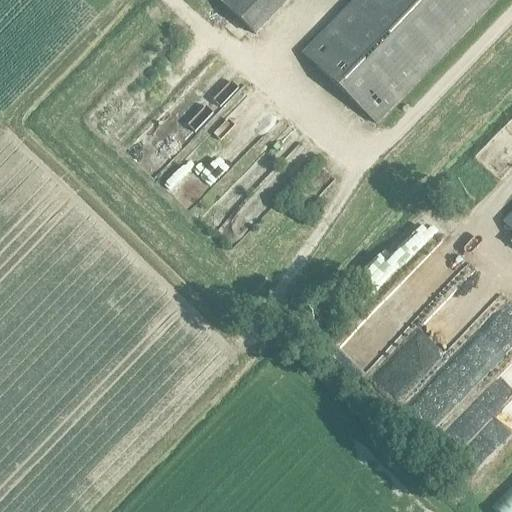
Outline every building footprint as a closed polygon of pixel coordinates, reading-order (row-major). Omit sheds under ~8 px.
[(216,0),(255,37),(290,0),(216,0)] [(356,0),(303,55),(376,125),(497,0),(356,0)] [(143,73),(108,121),(121,130),(156,82),(143,73)] [(255,163),(233,185),(245,196),(266,175),(255,163)] [(161,183),(173,203),(193,192),(181,172),(161,183)] [(362,273),(368,280),(386,264),(380,257),(362,273)] [(361,326),(382,345),(433,290),(412,271),(361,326)] [(470,343),(491,362),(511,339),(511,303),(509,301),(470,343)] [(428,325),(457,339),(467,318),(438,304),(428,325)] [(484,460),(487,445),(476,443),(473,457),(484,460)] [(511,511),(511,489),(491,510),(493,511),(511,511)]
